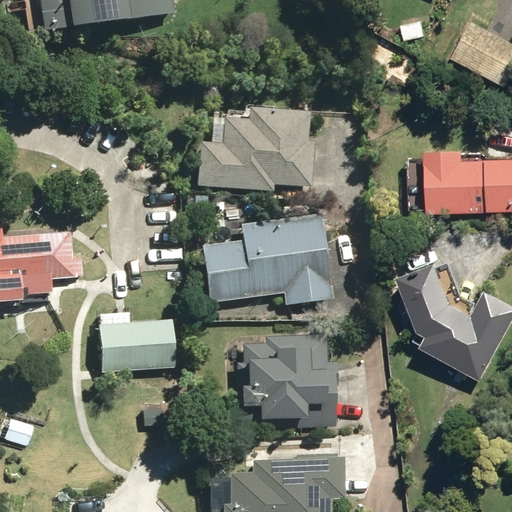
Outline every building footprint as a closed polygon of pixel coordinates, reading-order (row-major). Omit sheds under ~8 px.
[(40,0),(45,27),(176,9),(174,0),(40,0)] [(403,24),(405,40),(427,36),(425,20),(403,24)] [(457,57),(510,85),(511,81),(511,39),(476,21),(457,57)] [(200,180),(274,185),(275,178),(314,181),(317,136),(312,136),(314,106),(254,102),(253,114),(228,112),(226,139),(203,137),(200,180)] [(371,113),(385,113),(386,103),(371,103),(371,113)] [(435,146),(436,210),(511,208),(511,151),(472,153),(472,145),(435,146)] [(186,177),(197,178),(198,165),(186,163),(186,177)] [(187,207),(210,209),(210,195),(188,194),(187,207)] [(286,291),(287,302),(334,297),(323,211),(243,222),(245,237),(204,243),(212,301),(286,291)] [(0,295),(25,295),(26,290),(55,289),(54,275),(83,274),(83,257),(74,257),(72,230),(4,235),(4,239),(0,239),(0,295)] [(430,344),(485,376),(511,330),(511,299),(494,289),(480,313),(458,300),(444,259),(407,271),(427,328),(436,334),(430,344)] [(100,324),(104,371),(178,366),(174,318),(100,324)] [(239,360),(241,427),(337,423),(335,379),(344,379),(343,360),(331,359),(330,333),(269,335),(269,341),(247,342),(247,360),(239,360)] [(52,400),(9,387),(4,405),(46,418),(52,400)] [(36,426),(9,418),(2,441),(30,448),(36,426)] [(225,503),(225,511),(335,511),(335,494),(350,494),(349,452),(256,454),(257,467),(233,468),(234,502),(225,503)]
